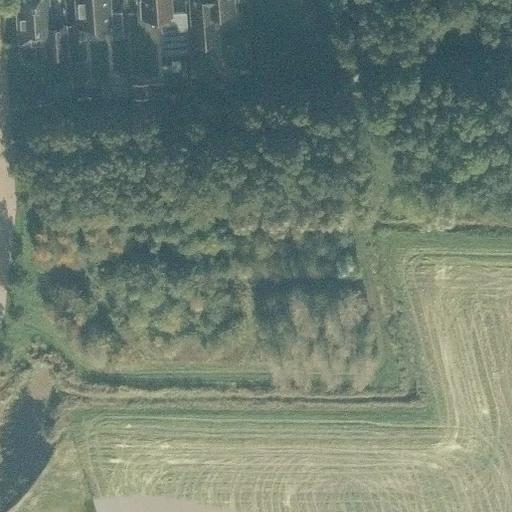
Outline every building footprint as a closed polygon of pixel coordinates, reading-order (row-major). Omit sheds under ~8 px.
[(47,0),(16,0),(18,9),(16,9),(18,41),(45,39),(46,53),(67,52),(65,24),(50,25),(47,0)] [(75,0),(78,24),(109,22),(111,36),(123,36),(121,10),(109,10),(108,0),(75,0)] [(160,15),(162,52),(188,51),(185,11),(170,12),(168,0),(138,0),(140,16),(160,15)] [(218,25),(217,11),(233,10),(231,0),(189,0),(193,41),(216,40),(215,25),(218,25)] [(252,85),(251,69),(235,70),(236,86),(252,85)] [(66,85),(66,81),(56,81),(56,86),(51,86),(52,101),(69,100),(68,85),(66,85)] [(149,96),(148,81),(132,82),(132,97),(149,96)] [(99,84),(76,85),(77,102),(100,100),(99,84)]
